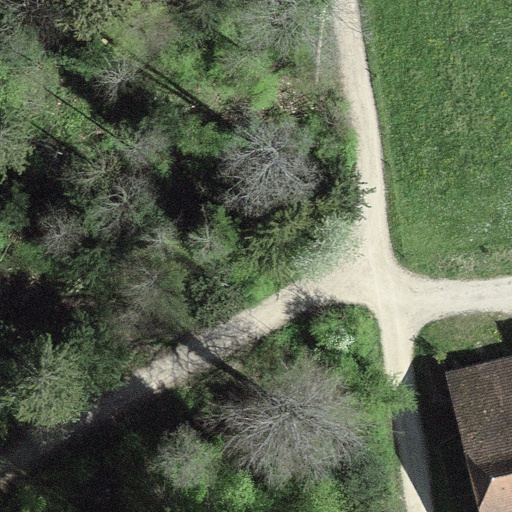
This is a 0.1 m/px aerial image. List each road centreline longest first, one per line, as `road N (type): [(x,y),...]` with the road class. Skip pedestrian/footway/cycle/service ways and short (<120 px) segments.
road 1 (track): [(378,270),(305,294),(0,463)]
road 2 (track): [(343,0),(378,270)]
road 3 (track): [(422,511),(386,294)]
road 4 (track): [(386,294),(455,298),(511,290)]
